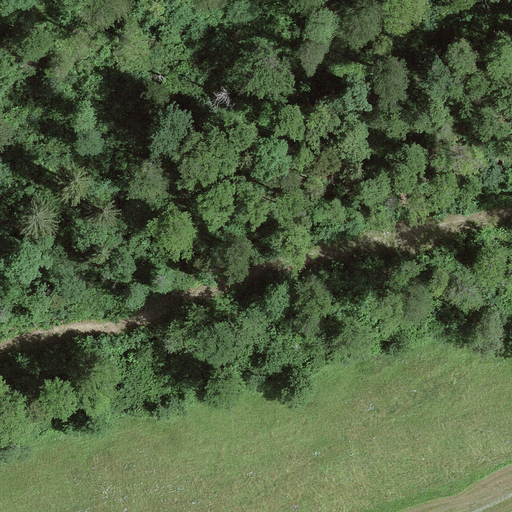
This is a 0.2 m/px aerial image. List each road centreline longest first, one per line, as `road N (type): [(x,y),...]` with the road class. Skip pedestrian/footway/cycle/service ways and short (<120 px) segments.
road 1 (track): [(0,216),(413,46),(511,16)]
road 2 (track): [(511,213),(258,275),(0,353)]
